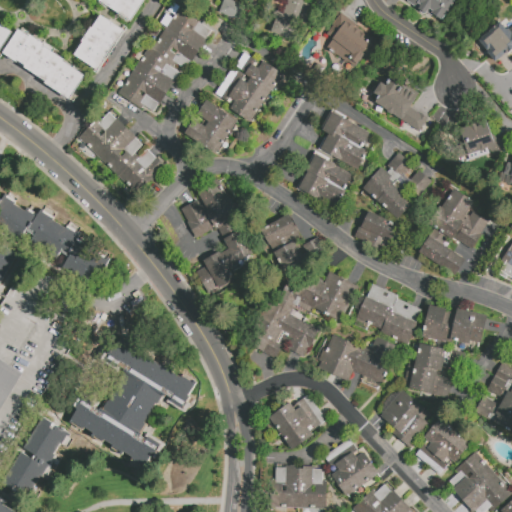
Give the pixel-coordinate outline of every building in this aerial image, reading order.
[(144,0),(129,23),(117,15),(118,13),(107,6),(106,8),(98,3),(100,1),(98,0),(144,0)] [(223,0),(228,0),(250,10),(244,23),(218,11),(223,0)] [(305,0),(296,23),(282,17),(289,1),(286,0),(305,0)] [(456,0),(442,20),(434,15),(432,16),(426,12),(424,15),(418,10),(418,9),(407,2),(408,0),(456,0)] [(206,40),(185,70),(176,64),(174,66),(170,64),(169,66),(179,73),(174,81),(174,82),(153,113),(143,106),(140,109),(117,93),(139,60),(140,60),(149,47),(152,50),(160,39),(158,38),(163,30),(159,27),(168,14),(173,17),(176,14),(170,10),(175,3),(180,6),(180,5),(201,18),(193,30),(206,40)] [(350,21),(357,25),(354,29),(355,30),(357,28),(360,30),(359,32),(360,33),(363,31),(368,35),(366,38),(370,41),(351,64),(327,46),(332,39),(324,33),(341,10),(352,18),(350,21)] [(124,31),(121,34),(124,36),(119,43),(118,42),(97,71),(74,54),(83,42),(82,41),(91,27),(92,28),(101,15),(124,31)] [(277,18),(297,27),(292,40),(271,31),(277,18)] [(0,22),(13,32),(0,51),(0,22)] [(511,49),(495,62),(478,40),(485,35),(483,33),(486,30),(488,33),(501,23),(506,30),(508,29),(509,30),(511,27),(511,49)] [(86,76),(69,101),(44,83),(45,82),(35,75),(34,76),(23,68),(23,67),(2,53),(19,29),(29,37),(31,35),(66,60),(65,62),(86,76)] [(264,61),(285,75),(274,92),(272,90),(251,122),(231,109),(235,101),(230,98),(227,102),(215,94),(233,68),(244,75),(241,80),(247,84),(251,78),(245,74),(252,65),(258,69),(264,61)] [(381,82),(386,86),(392,76),(419,95),(411,108),(420,115),(421,113),(428,118),(419,132),(393,115),(392,116),(385,111),(386,109),(374,101),(377,96),(373,94),(381,82)] [(206,100),(238,122),(216,155),(184,133),(206,100)] [(108,112),(114,118),(115,117),(137,138),(136,139),(142,145),(135,153),(139,157),(147,149),(154,156),(155,155),(166,166),(138,195),(78,138),(98,117),(101,120),(108,112)] [(333,112),(370,133),(362,147),(337,133),(337,135),(367,152),(357,170),(320,149),(328,134),(322,130),(333,112)] [(459,130),(469,126),(468,126),(477,123),(478,123),(487,120),(495,145),(487,148),(487,150),(480,152),(480,151),(467,155),(459,130)] [(314,151),(328,159),(327,160),(354,175),(346,189),(325,177),(324,179),(305,168),(314,151)] [(511,185),(499,182),(502,173),(504,174),(507,162),(511,164),(511,160),(511,185)] [(381,167),(392,176),(390,179),(395,183),(393,185),(399,190),(398,190),(412,202),(398,219),(363,189),(381,167)] [(308,170),(328,182),(327,183),(344,192),(336,207),(318,197),(317,200),(297,189),(308,170)] [(431,182),(414,203),(400,191),(418,171),(431,182)] [(217,230),(206,211),(208,210),(197,191),(218,179),(229,199),(231,198),(241,216),(217,230)] [(488,222),(481,234),(481,235),(472,249),(456,238),(462,229),(459,228),(452,239),(448,237),(444,244),(429,235),(434,228),(431,226),(454,189),(474,202),(469,209),(488,222)] [(0,197),(0,225),(68,254),(62,269),(91,281),(102,254),(75,243),(80,230),(37,212),(0,197)] [(197,200),(213,228),(195,238),(186,223),(188,221),(181,210),(197,200)] [(369,211),(399,226),(385,254),(354,237),(359,226),(361,227),(369,211)] [(297,230),(291,233),(302,254),(306,252),(303,246),(319,237),(328,253),(285,276),(272,253),(274,252),(261,229),(288,214),(297,230)] [(235,263),(229,267),(236,281),(219,290),(213,279),(203,285),(196,272),(206,267),(203,261),(221,251),(221,253),(227,250),(222,240),(246,227),(259,250),(235,264),(235,263)] [(429,237),(464,259),(454,275),(419,252),(429,237)] [(498,272),(511,280),(511,243),(502,260),(505,262),(498,272)] [(0,283),(13,255),(0,248),(0,283)] [(330,272),(359,287),(340,323),(312,308),(308,316),(293,308),(290,315),(319,330),(305,358),(286,348),(294,333),(262,317),(270,302),(280,308),(283,302),(279,300),(287,284),(292,286),(300,271),(325,283),(326,281),(325,281),(330,272)] [(365,297),(367,298),(373,285),(397,296),(396,299),(422,311),(416,323),(418,324),(407,346),(380,333),(381,330),(355,318),(365,297)] [(430,305),(446,309),(446,311),(456,313),(457,309),(487,316),(479,350),(422,337),(430,305)] [(283,330),(276,343),(253,331),(260,318),(283,330)] [(333,334),(371,350),(376,337),(401,347),(396,361),(392,359),(382,383),(380,383),(377,390),(360,384),(363,376),(352,371),(348,381),(319,369),(333,334)] [(121,338),(195,387),(183,406),(169,397),(162,408),(157,405),(145,423),(147,424),(140,435),(147,440),(149,437),(160,444),(146,465),(124,452),(122,455),(120,454),(118,458),(108,451),(112,444),(88,428),(126,369),(108,358),(121,338)] [(420,343),(444,349),(442,357),(445,357),(442,372),(438,371),(437,376),(453,380),(448,397),(434,394),(432,401),(420,398),(421,391),(409,388),(420,343)] [(0,360),(23,374),(0,411),(0,360)] [(511,431),(475,412),(501,363),(511,368),(511,431)] [(416,401),(432,415),(426,421),(431,426),(411,449),(390,431),(393,427),(379,415),(383,409),(382,408),(383,406),(380,403),(389,393),(392,396),(395,393),(396,394),(401,389),(415,401),(416,401)] [(290,403),(295,411),(300,407),(297,404),(308,396),(328,423),(319,429),(315,423),(308,428),(313,435),(292,450),(269,418),(290,403)] [(43,415),(54,422),(51,428),(55,430),(65,436),(55,453),(58,455),(50,469),(48,468),(43,478),(32,471),(25,483),(36,489),(30,500),(2,484),(43,415)] [(472,444),(456,463),(451,459),(447,464),(427,448),(431,443),(424,437),(440,418),(472,444)] [(379,473),(345,498),(330,477),(339,470),(337,467),(333,470),(324,457),(349,439),(358,451),(354,454),(357,457),(364,452),(379,473)] [(476,452),(511,492),(511,494),(501,504),(491,492),(485,497),(493,506),(486,511),(471,511),(451,490),(454,487),(449,481),(457,474),(454,471),(476,452)] [(326,482),(326,509),(271,508),(272,480),(275,480),(276,474),(273,474),(274,463),(284,464),(284,466),(297,466),(297,469),(303,469),(303,466),(315,466),(314,469),(323,470),(323,482),(326,482)] [(374,487),(378,491),(384,485),(390,490),(391,489),(411,509),(409,511),(410,511),(351,511),(353,510),(352,509),(374,487)] [(0,511),(0,499),(6,503),(3,506),(13,511),(0,511)] [(511,500),(511,511),(501,511),(500,511),(511,500)]
